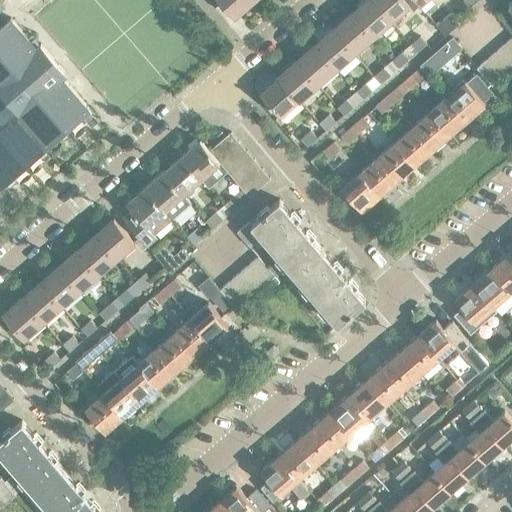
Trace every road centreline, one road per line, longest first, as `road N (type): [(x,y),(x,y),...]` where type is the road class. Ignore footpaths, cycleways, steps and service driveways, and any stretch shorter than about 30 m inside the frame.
road 1 (residential): [(155,511),(409,298)]
road 2 (residential): [(0,275),(218,84)]
road 3 (residential): [(409,298),(218,84)]
road 4 (residential): [(128,511),(0,352)]
road 5 (residential): [(409,298),(511,209)]
road 6 (residential): [(218,84),(314,0)]
